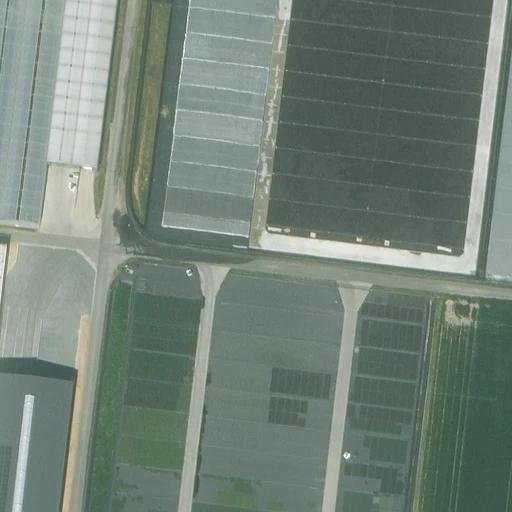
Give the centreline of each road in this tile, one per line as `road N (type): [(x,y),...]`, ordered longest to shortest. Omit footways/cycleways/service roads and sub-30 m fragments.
road 1 (track): [(70,511),(125,0)]
road 2 (track): [(511,303),(99,262)]
